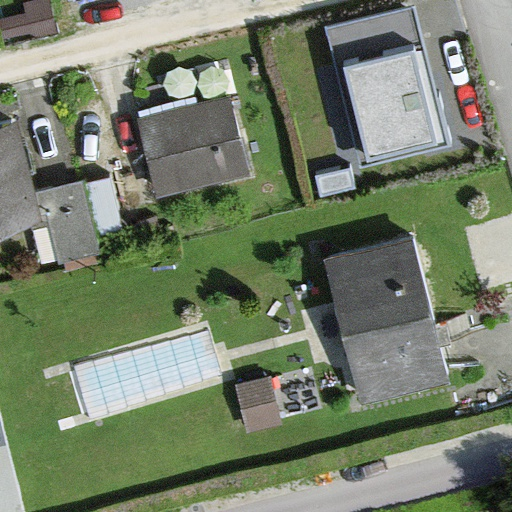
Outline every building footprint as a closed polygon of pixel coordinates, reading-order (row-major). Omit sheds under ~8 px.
[(415,6),(330,30),(362,148),(447,124),(415,6)] [(228,94),(145,117),(163,178),(245,155),(228,94)] [(10,116),(0,118),(0,214),(35,205),(10,116)] [(113,162),(48,167),(54,246),(119,241),(113,162)] [(359,384),(438,366),(405,227),(326,246),(359,384)] [(12,433),(0,436),(0,511),(31,511),(36,511),(12,433)]
